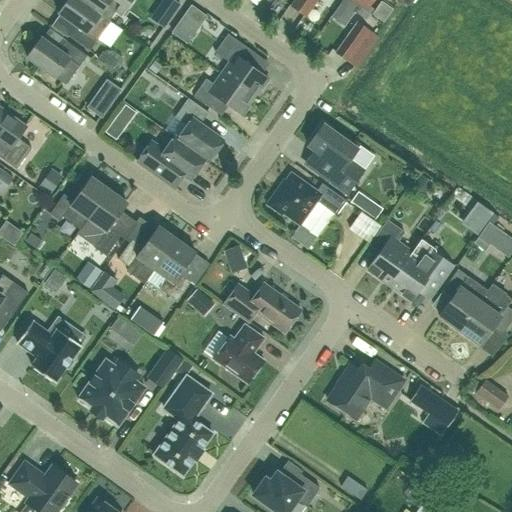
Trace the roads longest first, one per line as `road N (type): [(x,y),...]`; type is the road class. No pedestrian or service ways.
road 1 (residential): [(230,209),(311,81),(207,0)]
road 2 (residential): [(230,209),(214,216),(185,209),(0,75)]
road 3 (residential): [(349,299),(204,511)]
road 4 (residential): [(170,511),(0,392)]
road 5 (residential): [(230,209),(349,299)]
road 6 (residential): [(349,299),(459,377)]
